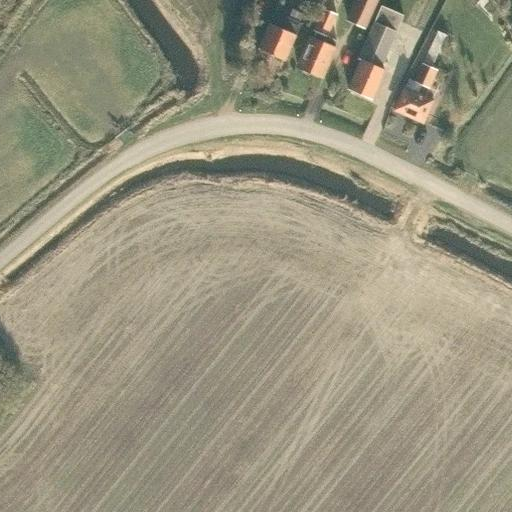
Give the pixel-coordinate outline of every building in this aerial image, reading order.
[(364,27),(377,0),(355,0),(347,19),(364,27)] [(284,60),(300,24),(295,22),(300,10),(290,5),(284,17),(274,12),(258,49),(284,60)] [(384,69),(380,68),(383,60),(403,15),(381,5),(358,58),(360,59),(348,88),(371,99),(384,69)] [(313,39),(310,37),(297,66),(321,76),(336,40),(326,36),(336,14),(323,8),(313,30),(316,31),(313,39)] [(447,35),(437,30),(422,63),(429,66),(432,67),(447,35)] [(431,100),(417,94),(421,84),(428,87),(436,69),(432,67),(429,66),(422,63),(414,81),(408,78),(395,109),(422,121),(431,100)]
